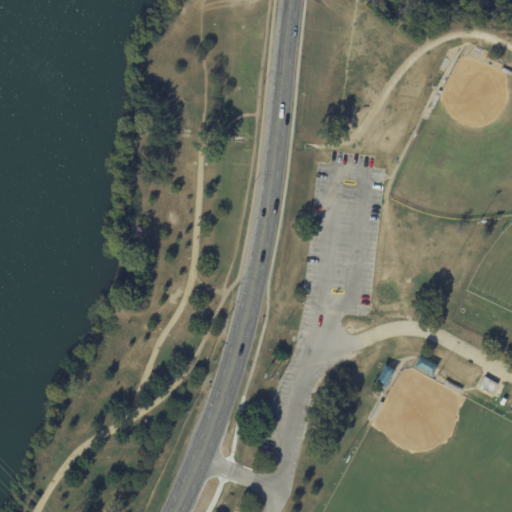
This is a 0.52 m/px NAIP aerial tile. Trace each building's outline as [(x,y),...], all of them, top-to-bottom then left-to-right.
[(511,77),(499,71),(501,68),(511,73),(511,77)] [(441,92),(432,110),(429,108),(437,90),(441,92)] [(482,376),(496,383),(490,395),(476,387),(482,376)] [(460,390),(458,394),(441,385),(443,381),(460,390)] [(379,402),(381,403),(372,419),(368,418),(378,401),(379,402)]
